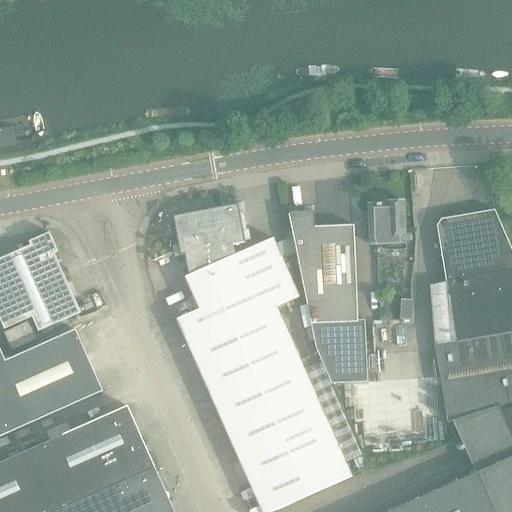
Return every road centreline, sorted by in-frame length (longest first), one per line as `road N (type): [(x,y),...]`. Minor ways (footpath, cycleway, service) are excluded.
road 1 (tertiary): [(119,185),(297,154),(511,134)]
road 2 (unclassified): [(213,511),(123,293)]
